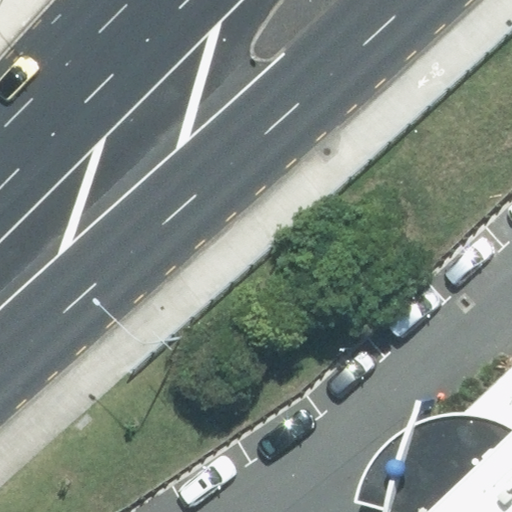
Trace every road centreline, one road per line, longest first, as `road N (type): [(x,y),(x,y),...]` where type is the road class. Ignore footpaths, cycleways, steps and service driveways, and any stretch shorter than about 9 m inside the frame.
road 1 (secondary): [(405,0),(317,80),(0,302)]
road 2 (secondary): [(0,176),(139,0)]
